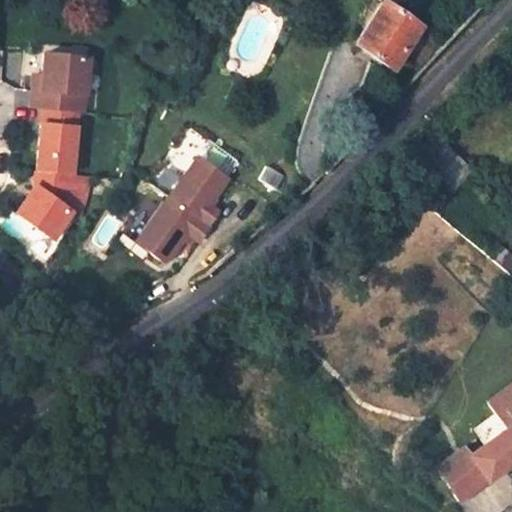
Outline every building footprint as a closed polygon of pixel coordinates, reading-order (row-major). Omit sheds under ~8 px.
[(392,66),(420,23),(383,0),(382,0),(355,42),(392,66)] [(85,113),(89,57),(44,54),(42,76),(41,89),(33,89),(33,101),(32,108),(44,109),(39,178),(39,186),(20,214),(58,239),(76,212),(79,214),(90,198),(94,175),(75,174),(79,112),(85,113)] [(41,89),(42,76),(34,76),(33,89),(41,89)] [(453,186),(470,168),(438,139),(397,182),(412,194),(434,170),(453,186)] [(198,156),(171,196),(211,224),(220,210),(210,204),(229,177),(198,156)] [(115,180),(100,177),(96,194),(111,197),(115,180)] [(170,196),(138,242),(165,260),(173,257),(190,232),(201,239),(212,224),(211,224),(171,196),(170,196)] [(511,381),(486,400),(504,426),(465,453),(484,479),(511,459),(511,381)] [(455,499),(484,479),(465,453),(460,447),(432,466),(455,499)]
